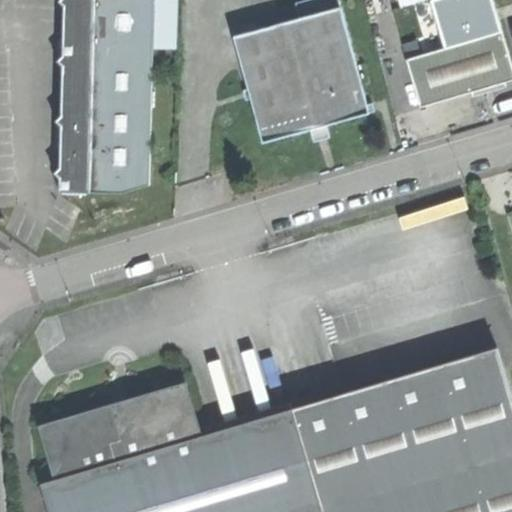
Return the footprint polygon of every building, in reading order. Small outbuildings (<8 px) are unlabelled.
[(64,0),(62,79),(60,191),(149,193),(153,0),(64,0)] [(299,0),(295,1),(300,17),(341,6),(338,0),(299,0)] [(445,47),(502,29),(493,0),(434,0),(431,1),(445,47)] [(234,35),(264,141),(316,127),(370,112),(341,6),(300,17),(234,35)] [(407,58),(421,106),(464,93),(511,78),(511,61),(502,29),(445,47),(407,58)] [(499,347),(295,407),(326,511),(511,511),(511,389),(505,366),(499,347)] [(41,482),(50,511),(326,511),(295,407),(201,435),(186,383),(148,394),(124,401),(126,408),(115,411),(129,456),(57,477),(41,482)] [(124,401),(113,405),(115,411),(126,408),(124,401)] [(41,426),(57,477),(129,456),(115,411),(113,405),(41,426)]
